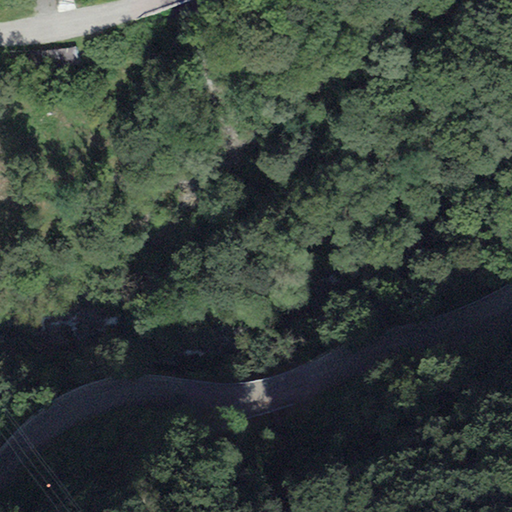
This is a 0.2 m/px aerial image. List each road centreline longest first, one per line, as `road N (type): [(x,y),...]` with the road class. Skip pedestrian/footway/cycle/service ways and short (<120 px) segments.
road 1 (tertiary): [(511,306),(295,385),(224,399),(102,399),(45,425),(0,470)]
road 2 (residential): [(0,34),(161,0)]
